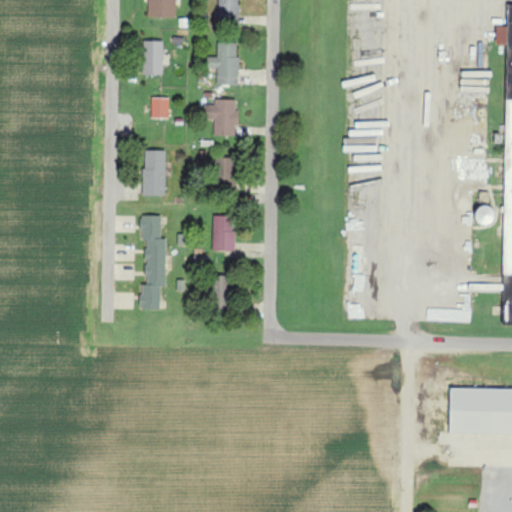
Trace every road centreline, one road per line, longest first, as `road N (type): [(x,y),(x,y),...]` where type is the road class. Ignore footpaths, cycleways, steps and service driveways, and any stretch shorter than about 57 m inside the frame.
road 1 (residential): [(275,0),(270,333),(408,340)]
road 2 (residential): [(408,340),(405,0)]
road 3 (residential): [(107,319),(113,0)]
road 4 (residential): [(408,340),(408,511)]
